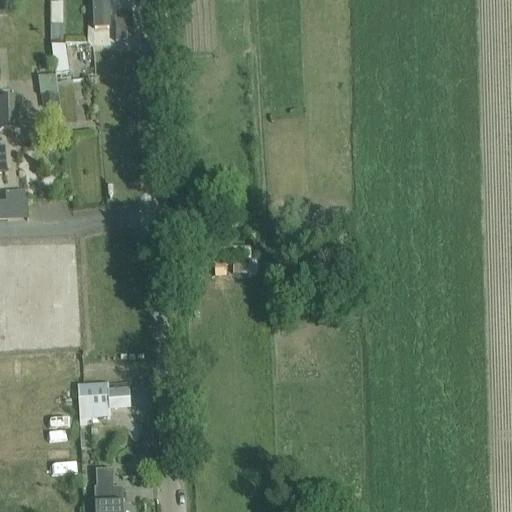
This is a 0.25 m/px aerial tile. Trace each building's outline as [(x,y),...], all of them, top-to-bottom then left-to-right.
[(115,20),(115,44),(133,43),(132,14),(119,14),(119,20),(115,20)] [(71,72),(69,45),(57,46),(59,73),(71,72)] [(44,77),(45,110),(61,109),(59,77),(44,77)] [(0,102),(0,132),(24,132),(23,102),(0,102)] [(107,387),(81,389),(83,422),(110,420),(109,413),(130,412),(129,392),(108,393),(107,387)] [(80,471),(38,472),(38,494),(80,493),(80,471)] [(113,472),(97,473),(97,491),(95,491),(96,511),(134,511),(123,511),(123,490),(114,490),(113,472)]
